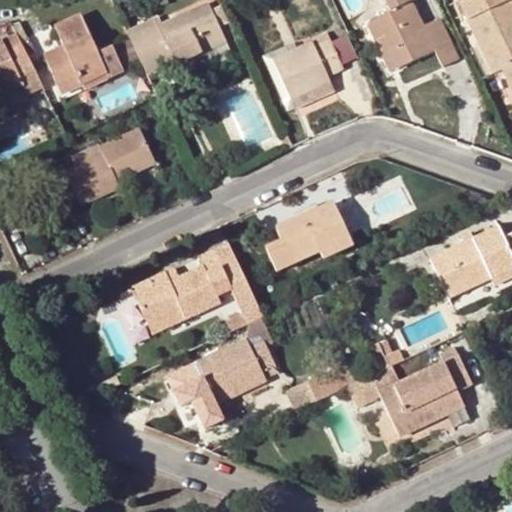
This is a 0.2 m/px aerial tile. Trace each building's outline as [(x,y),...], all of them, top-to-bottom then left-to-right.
[(365,23),(374,40),(385,35),(401,67),(433,51),(442,66),(457,59),(438,18),(422,26),(410,1),(412,0),(383,0),(389,11),(365,23)] [(493,74),(503,69),(511,64),(511,8),(508,0),(467,0),(460,4),(493,74)] [(153,20),(125,32),(146,76),(173,62),(175,65),(225,41),(219,27),(211,11),(207,4),(157,28),(153,20)] [(219,7),(211,11),(219,27),(227,24),(219,7)] [(79,15),(54,27),(64,49),(44,59),(56,86),(77,77),(81,84),(105,73),(97,55),(79,15)] [(49,26),(33,34),(41,50),(58,42),(49,26)] [(271,61),(289,99),(328,81),(326,77),(341,69),(326,33),(309,40),(310,43),(271,61)] [(0,95),(21,85),(12,65),(26,58),(15,35),(0,42),(0,41),(0,95)] [(389,71),(401,67),(385,35),(374,40),(389,71)] [(112,48),(97,55),(105,73),(81,84),(84,90),(123,73),(112,48)] [(26,58),(12,65),(21,85),(27,97),(42,88),(26,58)] [(511,64),(503,69),(511,87),(511,64)] [(59,94),(81,84),(77,77),(56,86),(59,94)] [(333,90),(328,81),(289,99),(293,108),(333,90)] [(116,188),(114,183),(112,177),(151,158),(138,131),(99,149),(102,154),(63,173),(60,166),(43,175),(59,209),(76,201),(79,206),(116,188)] [(153,164),(151,158),(112,177),(114,183),(153,164)] [(371,227),(419,205),(404,173),(356,194),(371,227)] [(331,203),(274,229),(291,264),(319,252),(321,259),(350,246),(331,203)] [(447,299),(489,279),(511,268),(511,233),(502,238),(497,228),(429,260),(447,299)] [(164,274),(130,288),(147,326),(180,311),(184,320),(219,304),(216,296),(231,289),(241,311),(223,320),(229,331),(247,323),(260,316),(226,245),(198,257),(202,267),(178,278),(169,283),(164,274)] [(493,286),(511,276),(511,268),(489,279),(493,286)] [(174,269),(164,274),(169,283),(178,278),(174,269)] [(150,335),(184,320),(180,311),(147,326),(150,335)] [(220,419),(213,404),(264,380),(259,368),(272,362),(260,339),(269,334),(260,316),(247,323),(245,341),(194,364),(196,369),(201,380),(183,389),(174,393),(181,406),(190,402),(203,427),(220,419)] [(371,347),(382,369),(401,359),(389,338),(371,347)] [(373,374),(371,375),(380,397),(398,437),(463,407),(455,391),(471,384),(455,348),(439,356),(443,363),(396,385),(388,367),(373,374)] [(272,362),(259,368),(264,380),(277,373),(272,362)] [(295,411),(344,387),(335,368),(286,391),(295,411)] [(178,377),(183,389),(201,380),(196,369),(178,377)] [(344,387),(354,409),(380,397),(371,375),(344,387)] [(100,382),(104,390),(117,384),(113,376),(100,382)] [(100,382),(87,388),(90,396),(104,390),(100,382)]
